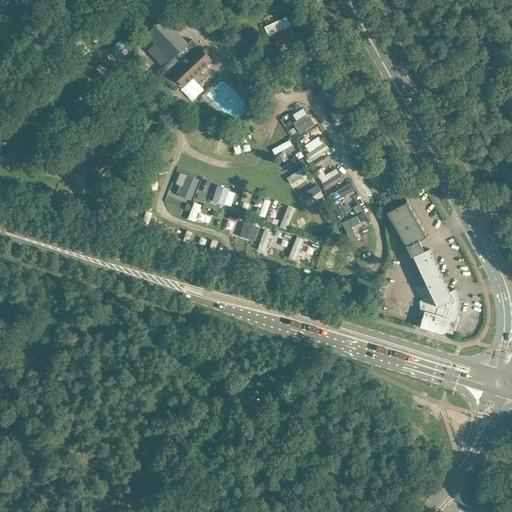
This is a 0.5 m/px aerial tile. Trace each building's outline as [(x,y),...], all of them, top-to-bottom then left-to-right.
[(125,0),(119,0),(116,2),(125,21),(134,17),(125,0)] [(112,11),(98,20),(102,26),(110,21),(116,29),(122,26),(112,11)] [(272,34),(279,48),(281,53),(299,44),(286,16),(264,27),(268,36),(272,34)] [(151,41),(144,47),(163,67),(157,72),(175,91),(181,86),(183,87),(211,60),(207,56),(210,53),(206,48),(202,51),(191,40),(187,44),(163,18),(158,23),(156,21),(153,24),(154,25),(152,27),(153,27),(145,35),(151,41)] [(125,35),(110,50),(116,55),(130,40),(125,35)] [(320,45),(300,55),(304,63),(316,56),(323,69),(331,65),(320,45)] [(279,69),(273,74),(286,91),(292,87),(291,87),(280,70),(279,69)] [(334,74),(325,78),(333,96),(343,92),(334,74)] [(77,82),(72,87),(76,91),(81,87),(77,82)] [(83,94),(78,99),(93,114),(98,109),(97,109),(88,99),(83,94)] [(357,96),(350,99),(355,108),(361,105),(357,96)] [(345,97),(326,105),(330,113),(341,108),(345,115),(351,112),(345,97)] [(131,100),(119,114),(126,119),(137,105),(131,100)] [(203,115),(210,121),(216,113),(209,107),(203,115)] [(165,111),(159,114),(163,120),(169,117),(165,111)] [(297,121),(294,123),(301,134),(314,125),(308,115),(307,115),(297,121)] [(369,127),(354,134),(360,146),(379,138),(373,126),(369,127)] [(82,129),(81,144),(90,144),(90,129),(82,129)] [(171,130),(163,130),(164,150),(172,150),(171,130)] [(247,130),(239,131),(243,151),(250,150),(247,130)] [(217,131),(210,152),(216,154),(224,133),(217,131)] [(290,141),(273,149),(276,154),(292,146),(290,141)] [(310,152),(306,155),(311,161),(329,150),(324,143),(323,144),(310,152)] [(370,148),(352,157),(358,170),(376,162),(370,148)] [(69,151),(55,155),(58,164),(72,160),(69,151)] [(393,156),(387,158),(390,164),(396,161),(393,156)] [(100,162),(95,166),(105,178),(110,173),(108,171),(117,164),(111,157),(102,164),(100,162)] [(304,167),(287,178),(292,184),(308,174),(304,167)] [(321,168),(316,172),(327,190),(343,180),(339,173),(328,180),(326,175),(321,168)] [(389,178),(383,182),(392,198),(406,190),(393,168),(386,172),(389,178)] [(406,172),(402,174),(409,186),(412,185),(406,172)] [(123,175),(119,187),(127,190),(132,178),(123,175)] [(179,186),(176,193),(179,194),(179,195),(190,200),(198,180),(187,175),(182,187),(179,186)] [(153,176),(145,177),(146,185),(147,190),(157,189),(155,179),(157,179),(157,177),(155,177),(155,176),(153,176)] [(351,183),(329,196),(341,217),(342,218),(343,217),(343,216),(347,213),(343,206),(339,199),(355,190),(351,183)] [(11,184),(9,192),(27,197),(29,190),(11,184)] [(47,185),(40,202),(47,205),(54,187),(47,185)] [(300,198),(299,198),(302,202),(303,202),(303,203),(321,191),(317,185),(299,197),(300,198)] [(217,186),(211,201),(223,205),(223,204),(228,191),(228,190),(217,186)] [(412,258),(414,256),(425,252),(420,241),(425,238),(407,207),(410,205),(407,200),(385,213),(406,249),(408,248),(412,258)] [(101,201),(94,207),(103,219),(110,213),(101,201)] [(244,202),(241,209),(261,217),(264,209),(244,202)] [(194,203),(187,219),(194,221),(200,205),(194,203)] [(288,206),(279,227),(286,230),(294,209),(288,206)] [(146,212),(138,232),(144,234),(151,214),(146,212)] [(364,213),(358,216),(361,222),(366,219),(364,213)] [(357,216),(343,223),(352,243),(359,240),(352,227),(360,223),(357,216)] [(244,223),(240,236),(253,241),(258,227),(244,223)] [(186,231),(181,243),(187,245),(192,233),(186,231)] [(212,240),(206,255),(212,257),(217,242),(212,240)] [(325,243),(319,264),(321,266),(323,267),(326,267),(333,246),(325,243)] [(425,252),(414,256),(428,285),(419,289),(427,306),(425,313),(424,315),(421,328),(444,334),(446,333),(446,332),(453,334),(462,304),(462,301),(458,291),(455,290),(450,292),(430,249),(425,252)] [(355,289),(378,296),(382,284),(358,277),(355,289)] [(245,404),(243,411),(249,413),(247,419),(246,424),(251,425),(252,420),(253,421),(259,401),(258,401),(261,392),(249,388),(244,404),(245,404)] [(209,432),(198,443),(203,447),(214,436),(209,432)]
